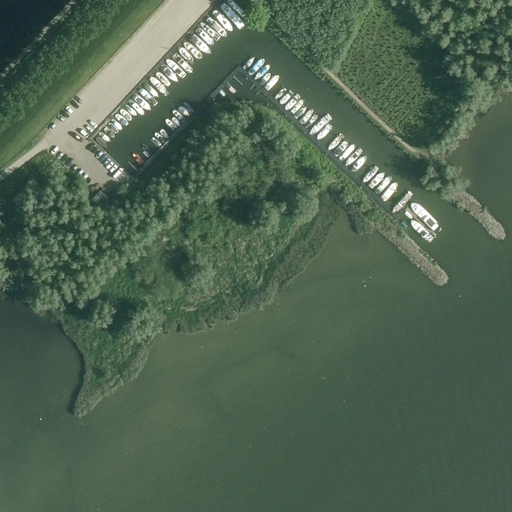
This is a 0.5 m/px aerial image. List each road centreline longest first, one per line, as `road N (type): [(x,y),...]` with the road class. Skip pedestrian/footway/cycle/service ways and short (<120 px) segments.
road 1 (unclassified): [(0,177),(57,133),(180,0)]
road 2 (unclassified): [(0,115),(106,0)]
